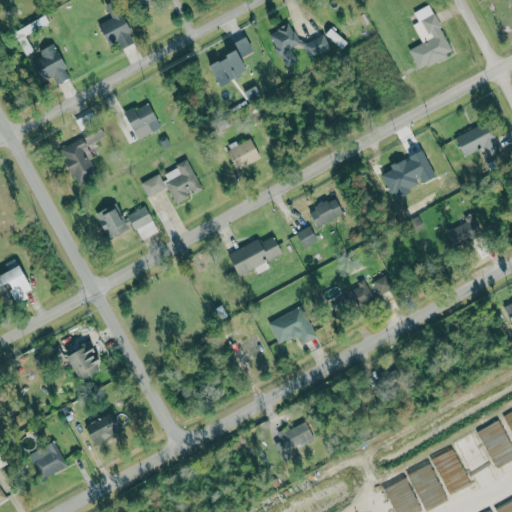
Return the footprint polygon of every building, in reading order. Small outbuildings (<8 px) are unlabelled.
[(99,24),(110,45),(118,41),(122,48),(133,42),(129,34),(133,31),(117,0),(111,0),(112,0),(105,4),(112,17),(99,24)] [(139,0),(143,8),(160,0),(159,0),(139,0)] [(414,11),(419,22),(413,24),(422,43),(410,49),(419,69),(453,53),(430,4),(414,11)] [(269,33),(287,69),(299,63),(292,47),(300,43),(290,23),(269,33)] [(303,45),(313,62),(333,51),(324,33),(303,45)] [(233,43),(237,51),(210,64),(220,85),(250,71),(243,57),(254,51),(247,36),(233,43)] [(72,76),(54,43),(39,51),(42,56),(33,61),(44,81),(53,75),(58,84),(72,76)] [(137,138),(162,129),(151,101),(126,111),(137,138)] [(456,135),(464,156),(479,150),(482,159),(503,151),(491,121),(456,135)] [(77,186),(96,179),(85,146),(92,144),(89,136),(62,145),(77,186)] [(236,169),(261,159),(253,139),(228,149),(236,169)] [(436,177),(424,150),(390,165),(392,169),(383,174),(395,200),(413,191),(411,187),(421,182),(422,183),(436,177)] [(163,173),(177,203),(192,196),(192,194),(203,189),(190,160),(163,173)] [(167,188),(160,173),(141,183),(148,197),(167,188)] [(316,225),(344,215),(337,198),(309,209),(316,225)] [(97,212),(107,238),(127,231),(118,204),(97,212)] [(140,240),(158,232),(148,206),(129,213),(140,240)] [(454,246),(480,236),(473,219),(448,229),(454,246)] [(304,248),(318,240),(310,225),(296,234),(304,248)] [(282,254),(274,236),(260,242),(259,239),(229,252),(238,274),(282,254)] [(18,302),(29,297),(26,292),(34,289),(22,265),(0,275),(0,287),(9,283),(18,302)] [(354,307),(373,299),(366,282),(347,290),(354,307)] [(268,322),(279,345),(300,335),(304,343),(317,337),(302,306),(268,322)] [(80,380),(100,372),(96,363),(100,362),(93,345),(69,356),(80,380)] [(125,430),(115,410),(85,426),(95,445),(125,430)] [(278,434),(284,444),(277,447),(286,466),(296,461),(290,451),(315,438),(305,420),(278,434)] [(67,467),(55,441),(30,454),(42,479),(67,467)] [(447,502),(426,460),(406,470),(426,511),(447,502)] [(0,505),(8,501),(0,486),(0,505)] [(501,511),(511,511),(511,502),(499,508),(501,511)]
